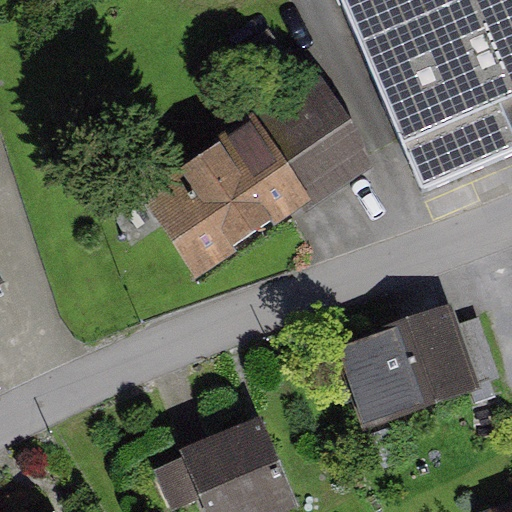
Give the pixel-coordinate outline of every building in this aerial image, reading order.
[(511,0),(361,0),(442,188),(511,158),(511,0)] [(381,156),(330,80),(157,196),(208,272),(381,156)] [(0,287),(10,282),(0,264),(0,287)] [(473,300),(350,345),(380,426),(502,381),(473,300)] [(257,426),(167,465),(188,511),(189,511),(216,500),(221,511),(315,511),(327,507),(285,413),(257,426)]
